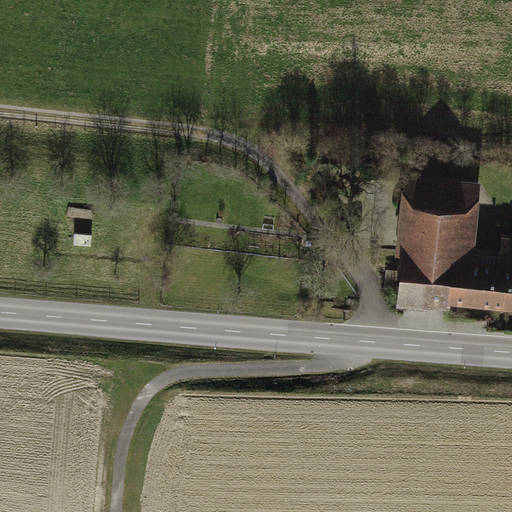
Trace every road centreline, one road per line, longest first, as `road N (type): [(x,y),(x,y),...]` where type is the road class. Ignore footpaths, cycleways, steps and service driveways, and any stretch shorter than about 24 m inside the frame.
road 1 (tertiary): [(0,314),(511,354)]
road 2 (track): [(0,111),(204,134),(242,147),(285,180),(358,267),(376,302),(375,345)]
road 3 (track): [(117,511),(120,452),(151,389),(180,373),(321,367),(375,345)]
